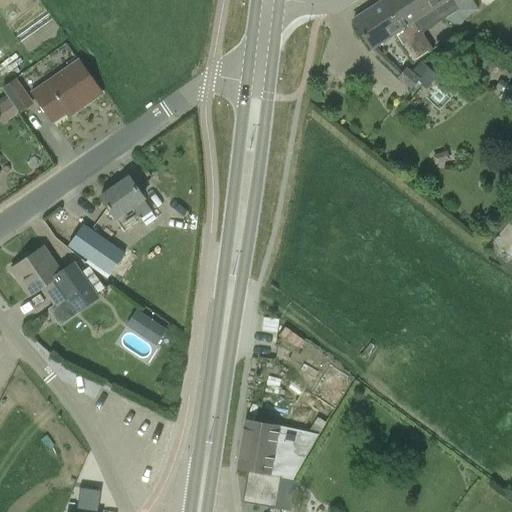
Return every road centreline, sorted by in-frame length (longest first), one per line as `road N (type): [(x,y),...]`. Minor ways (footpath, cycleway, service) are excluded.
road 1 (primary): [(246,81),(190,511)]
road 2 (primary): [(207,511),(269,84)]
road 3 (tertiary): [(0,229),(208,82),(246,81)]
road 4 (unclassified): [(127,511),(64,398),(0,323)]
